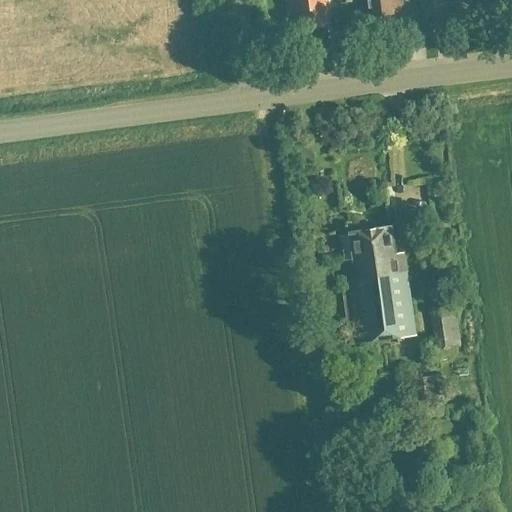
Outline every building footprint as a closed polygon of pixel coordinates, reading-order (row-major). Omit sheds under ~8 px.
[(295,11),(297,27),(324,24),(323,12),(326,12),(324,0),(287,0),(289,12),(295,11)] [(368,19),(403,14),(401,0),(362,0),(362,2),(366,2),(368,19)] [(352,261),(343,262),(354,343),(414,335),(403,254),(393,255),(389,228),(348,234),(352,261)] [(454,309),(430,313),(436,350),(460,347),(454,309)] [(405,381),(412,421),(442,416),(435,375),(405,381)]
